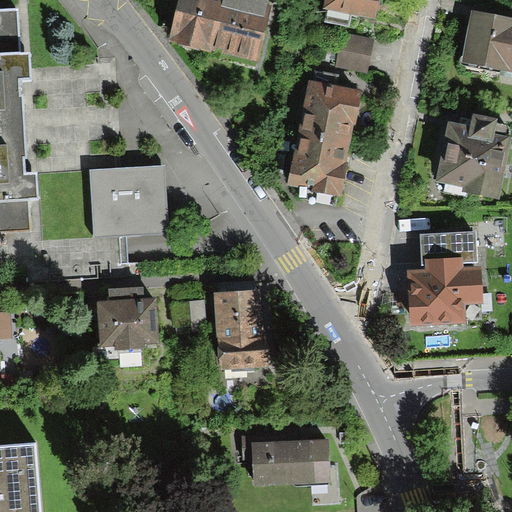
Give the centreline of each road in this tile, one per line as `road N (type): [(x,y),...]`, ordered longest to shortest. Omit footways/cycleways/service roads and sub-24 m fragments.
road 1 (residential): [(343,346),(262,220),(97,0)]
road 2 (residential): [(420,0),(358,314),(343,346)]
road 3 (residential): [(511,377),(441,381),(379,402)]
